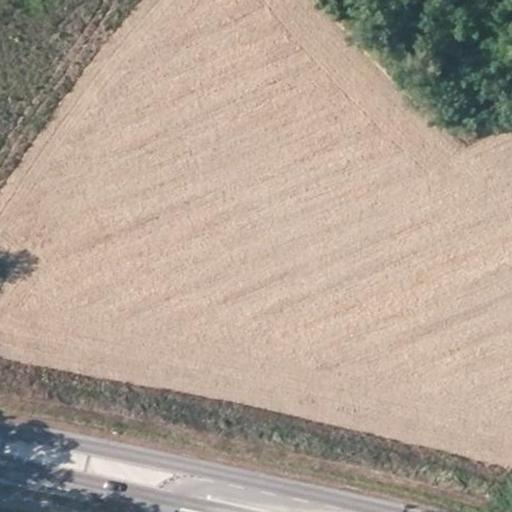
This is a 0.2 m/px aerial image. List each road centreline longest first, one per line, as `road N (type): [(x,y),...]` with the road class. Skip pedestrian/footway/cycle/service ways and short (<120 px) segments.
road 1 (secondary): [(400,511),(0,431)]
road 2 (secondary): [(0,460),(238,511)]
